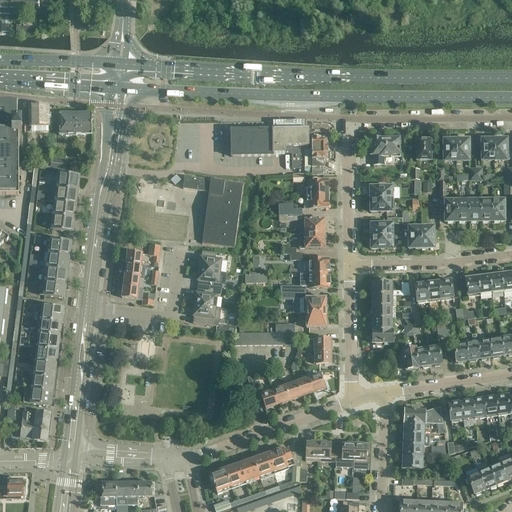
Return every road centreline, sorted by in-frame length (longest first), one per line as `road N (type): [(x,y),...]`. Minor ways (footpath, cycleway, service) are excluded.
road 1 (primary): [(121,88),(511,98)]
road 2 (primary): [(511,79),(123,64)]
road 3 (residential): [(349,265),(347,119),(511,117)]
road 4 (residential): [(186,459),(355,400)]
road 5 (secondary): [(89,308),(112,136)]
road 6 (residential): [(349,265),(511,255)]
road 7 (secondary): [(71,458),(89,308)]
road 8 (residential): [(89,308),(170,315),(180,248)]
road 9 (residential): [(355,400),(349,265)]
road 10 (residential): [(386,393),(511,375)]
